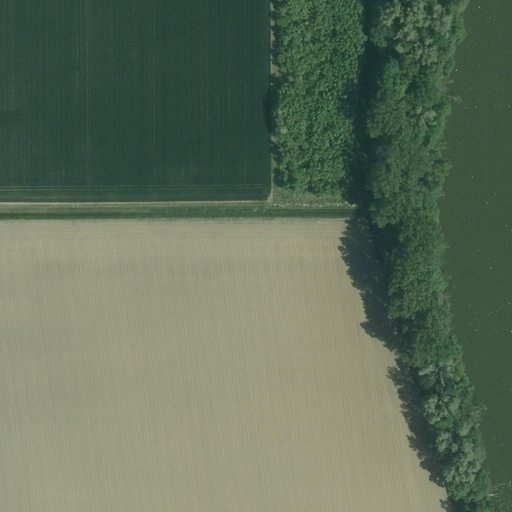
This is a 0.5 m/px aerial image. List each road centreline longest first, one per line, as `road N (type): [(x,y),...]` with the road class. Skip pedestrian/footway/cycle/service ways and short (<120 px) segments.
road 1 (track): [(373,194),(376,227),(466,511)]
road 2 (track): [(374,0),(373,194)]
